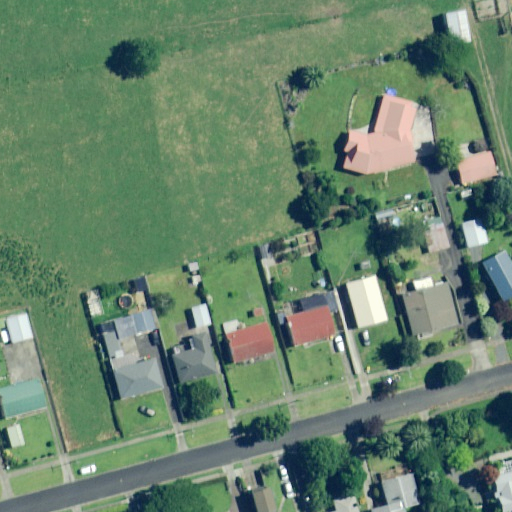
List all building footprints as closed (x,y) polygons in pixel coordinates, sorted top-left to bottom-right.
[(468,42),(463,11),(442,14),(447,45),(468,42)] [(336,170),(364,176),(448,155),(436,108),(418,104),(380,95),(371,131),(346,127),(336,170)] [(497,175),(490,152),(455,162),(461,185),(497,175)] [(449,247),(440,216),(428,220),(431,231),(423,233),(429,253),(449,247)] [(486,243),(481,219),(461,224),(466,248),(486,243)] [(425,254),(417,229),(407,232),(415,257),(425,254)] [(500,302),(511,296),(511,267),(504,251),(481,263),(500,302)] [(152,305),(144,277),(136,279),(138,287),(133,288),(139,309),(152,305)] [(385,321),(375,277),(346,284),(356,328),(385,321)] [(433,288),(431,278),(415,282),(417,291),(401,295),(410,337),(457,327),(447,285),(433,288)] [(334,337),(324,290),(305,294),(309,311),(285,317),(292,347),(334,337)] [(210,325),(205,305),(190,309),(196,329),(210,325)] [(121,352),(118,340),(155,329),(150,310),(112,321),(98,326),(107,356),(121,352)] [(0,329),(7,328),(11,344),(32,338),(26,313),(4,319),(0,319),(0,329)] [(274,353),(267,323),(224,333),(231,363),(274,353)] [(216,372),(205,332),(186,337),(190,351),(170,356),(178,383),(216,372)] [(163,388),(155,358),(111,370),(119,400),(163,388)] [(44,408),(36,379),(0,389),(0,406),(3,419),(44,408)] [(511,456),(510,457),(511,465),(511,471),(489,477),(497,511),(503,511),(511,510),(511,456)] [(395,478),(393,470),(377,474),(385,505),(367,510),(367,511),(402,511),(402,508),(418,504),(410,474),(395,478)] [(273,511),(267,488),(249,493),(253,511),(273,511)] [(359,511),(358,506),(353,489),(329,496),(333,511),(359,511)]
